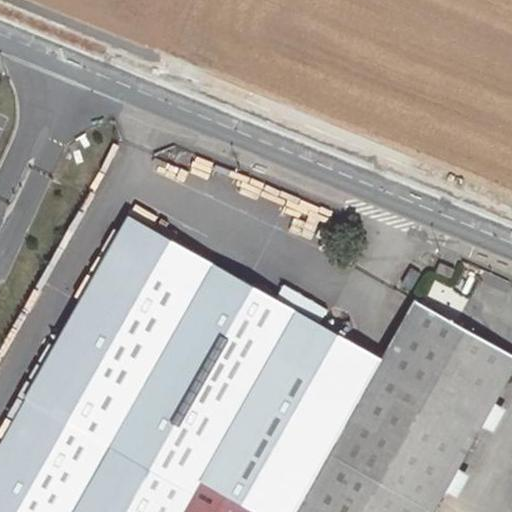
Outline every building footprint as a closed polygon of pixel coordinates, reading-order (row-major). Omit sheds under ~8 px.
[(68,329),(55,352),(0,448),(0,511),(253,511),(324,387),(357,405),(382,361),(348,344),(131,219),(68,329)] [(454,270),(441,265),(437,274),(450,279),(454,270)] [(433,511),(511,372),(511,356),(415,302),(382,361),(357,405),(296,511),(433,511)] [(42,344),(55,352),(68,329),(54,322),(42,344)] [(324,387),(253,511),(296,511),(357,405),(324,387)]
